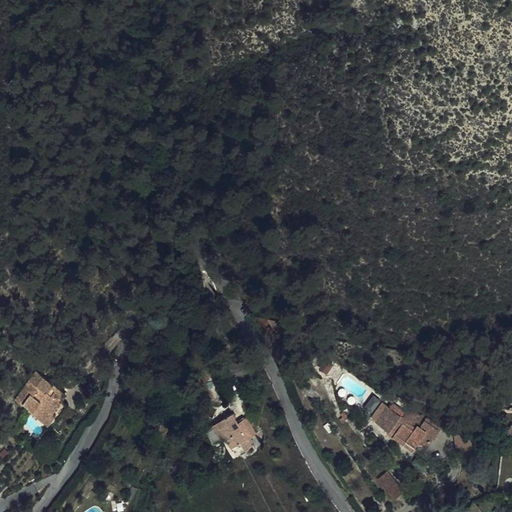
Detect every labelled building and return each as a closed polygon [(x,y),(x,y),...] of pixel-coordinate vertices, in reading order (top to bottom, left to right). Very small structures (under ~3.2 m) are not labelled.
[(314,354),(287,339),(284,348),(293,358),(297,354),(306,362),(314,354)] [(327,357),(321,365),(328,370),(334,362),(327,357)] [(65,410),(36,386),(11,416),(19,424),(22,421),(29,427),(26,429),(44,445),(55,435),(56,437),(69,424),(60,416),(65,410)] [(146,388),(140,395),(145,399),(151,391),(146,388)] [(145,401),(145,399),(140,395),(138,395),(135,396),(134,398),(132,400),(132,403),(132,405),(134,407),(136,409),(139,409),(141,408),(143,406),(145,404),(145,401)] [(369,403),(375,408),(381,401),(375,395),(369,403)] [(388,404),(379,417),(391,425),(393,421),(399,425),(403,420),(414,427),(408,436),(417,442),(420,437),(431,444),(444,425),(429,414),(427,416),(412,406),(405,414),(388,404)] [(222,442),(219,443),(224,454),(230,465),(239,460),(244,470),(253,466),(248,456),(259,451),(250,433),(238,439),(234,431),(220,437),(222,442)] [(220,437),(212,441),(219,456),(224,454),(219,443),(222,442),(220,437)] [(402,489),(387,469),(377,477),(386,489),(390,486),(395,493),(402,489)]
